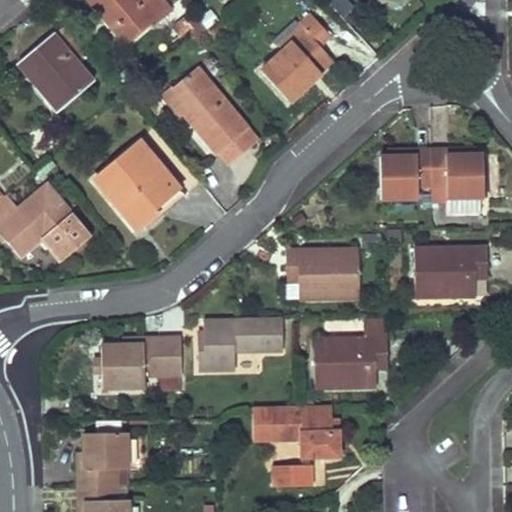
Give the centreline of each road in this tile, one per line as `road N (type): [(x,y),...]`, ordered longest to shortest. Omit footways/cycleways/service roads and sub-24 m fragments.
road 1 (residential): [(0,331),(49,300),(161,283),(258,208),(285,160),(420,76)]
road 2 (residential): [(511,325),(424,400),(406,432),(413,467),(437,483),(474,491)]
road 3 (residential): [(474,491),(483,408),(511,359)]
